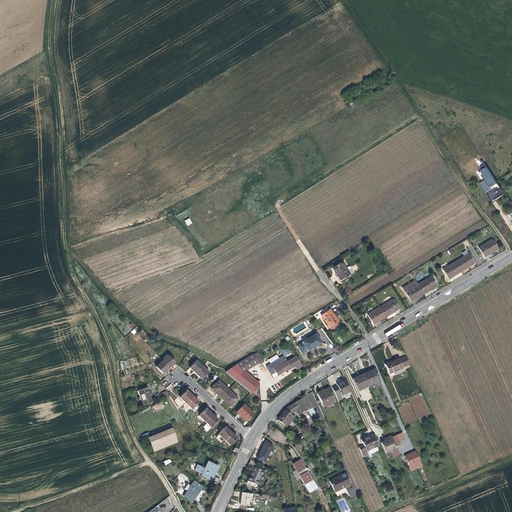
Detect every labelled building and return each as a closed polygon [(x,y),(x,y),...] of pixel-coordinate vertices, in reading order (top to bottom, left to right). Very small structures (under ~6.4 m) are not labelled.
[(480,184),(485,193),(489,190),(492,189),(491,187),(496,182),(485,165),(480,168),(484,174),(483,175),(486,180),(480,184)] [(497,250),(491,240),(478,248),(484,257),(492,253),(497,250)] [(474,264),(468,254),(466,251),(462,254),(463,256),(455,261),(461,271),(466,268),(474,264)] [(453,276),(461,271),(455,261),(442,269),(448,279),(453,276)] [(350,274),(342,262),(333,268),(336,272),(337,274),(336,274),(340,280),(350,274)] [(436,287),(430,276),(417,284),(423,294),(431,290),(436,287)] [(423,294),(417,284),(415,280),(402,288),(411,302),(417,298),(423,294)] [(398,309),(392,299),(380,307),(385,317),(395,311),(398,309)] [(385,317),(380,307),(367,315),(373,325),(380,320),(385,317)] [(336,319),(330,310),(321,316),(329,328),(338,322),(336,319)] [(323,343),(317,333),(297,345),(302,354),(308,351),(309,352),(314,348),(323,343)] [(292,352),(288,346),(281,351),(285,357),(292,352)] [(175,363),(168,355),(167,356),(166,354),(162,358),(164,359),(162,361),(168,368),(172,365),(175,363)] [(259,383),(245,372),(244,371),(258,363),(253,354),(236,364),(225,372),(236,381),(250,393),(251,393),(259,383)] [(298,370),(303,367),(296,355),(287,361),(283,356),(279,358),(277,355),(269,360),(271,363),(266,366),(272,375),(276,372),(278,375),(284,372),(289,369),(289,370),(296,366),(298,370)] [(399,369),(402,368),(398,359),(390,362),(385,365),(388,374),(389,374),(390,377),(400,372),(399,369)] [(168,368),(162,361),(156,367),(162,374),(165,371),(168,368)] [(195,373),(202,366),(196,361),(189,368),(192,370),(195,373)] [(201,379),(208,372),(202,366),(195,373),(198,376),(201,379)] [(379,381),(374,369),(368,372),(363,374),(369,386),(379,381)] [(369,386),(363,374),(358,376),(356,377),(352,379),(358,391),(369,386)] [(350,392),(343,377),(340,379),(341,381),(339,382),(336,384),(337,386),(332,388),(337,401),(343,398),(341,396),(350,392)] [(220,398),(228,389),(219,380),(211,389),(215,393),(220,398)] [(149,394),(147,388),(138,391),(143,405),(152,402),(149,394)] [(334,402),(328,388),(322,391),(317,393),(323,407),(334,402)] [(230,407),(238,398),(228,389),(220,398),(226,403),(230,407)] [(185,403),(192,396),(189,393),(186,390),(179,398),(185,403)] [(191,409),(198,402),(196,399),(192,396),(185,403),(191,409)] [(291,415),(293,412),(296,410),(298,415),(302,413),(306,409),(307,409),(312,406),(306,396),(301,399),(297,401),(290,405),(287,408),(277,420),(286,427),(294,417),(291,415)] [(164,408),(162,402),(152,406),(154,411),(164,408)] [(254,413),(244,404),(236,412),(240,416),(246,421),(254,413)] [(315,414),(312,406),(307,409),(311,416),(315,414)] [(205,421),(211,414),(207,411),(205,408),(198,416),(205,421)] [(211,427),(218,420),(214,417),(211,414),(205,421),(211,427)] [(224,440),(231,432),(228,430),(225,427),(218,434),(224,440)] [(177,442),(172,428),(147,438),(153,452),(177,442)] [(230,445),(237,438),(234,436),(231,432),(224,440),(230,445)] [(378,446),(373,434),(365,437),(361,439),(363,445),(358,448),(361,453),(365,450),(366,451),(378,446)] [(396,448),(391,436),(383,439),(384,441),(381,443),(385,453),(396,448)] [(300,442),(304,447),(308,444),(303,438),(300,442)] [(272,446),(265,441),(261,449),(257,459),(264,462),(266,458),(270,451),(272,452),(272,446)] [(414,452),(404,457),(411,473),(421,468),(414,452)] [(317,488),(307,471),(308,470),(307,468),(306,468),(300,459),(294,463),(292,464),(297,473),(295,474),(297,479),(300,477),(309,493),(317,488)] [(216,472),(218,466),(207,461),(204,468),(197,464),(194,470),(201,474),(200,476),(210,480),(213,475),(214,471),(216,472)] [(256,485),(261,475),(261,476),(264,471),(254,467),(251,473),(247,481),(256,485)] [(350,485),(344,473),(329,481),(334,492),(346,486),(350,485)] [(198,493),(202,487),(194,481),(190,486),(187,491),(183,496),(192,502),(198,493)] [(248,506),(250,493),(242,492),(241,496),(240,504),(240,505),(248,506)]
